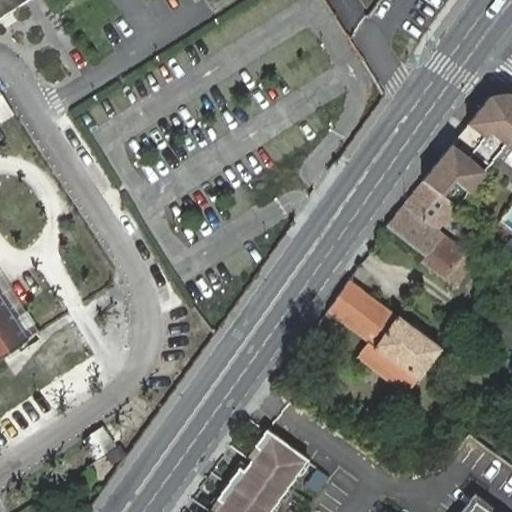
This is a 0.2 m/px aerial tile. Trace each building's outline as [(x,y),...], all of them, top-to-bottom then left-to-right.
[(0,122),(11,116),(13,114),(0,94),(0,357),(25,341),(24,339),(22,334),(0,300),(0,122)] [(474,151),(489,163),(497,154),(511,134),(511,98),(506,94),(488,97),(421,181),(441,198),(451,207),(453,208),(483,171),(467,158),(474,151)] [(511,134),(497,154),(504,159),(511,149),(511,134)] [(402,205),(385,225),(424,255),(439,236),(432,230),(451,207),(441,198),(421,181),(402,205)] [(473,263),(439,236),(424,255),(420,261),(454,287),(473,263)] [(0,300),(22,334),(27,331),(30,335),(37,331),(29,319),(0,274),(0,300)] [(349,279),(327,311),(368,342),(381,352),(371,365),(406,392),(438,349),(403,323),(349,279)] [(368,342),(358,355),(371,365),(381,352),(368,342)] [(287,486),(306,460),(302,457),(265,430),(253,447),(257,450),(250,460),(287,486)] [(125,456),(119,447),(105,457),(111,465),(125,456)] [(257,450),(253,447),(246,457),(250,460),(257,450)] [(242,470),(250,460),(246,457),(238,468),(242,470)] [(226,484),(266,511),(269,511),(287,486),(250,460),(242,470),(238,468),(226,484)] [(87,468),(97,481),(106,474),(97,461),(87,468)] [(212,511),(266,511),(226,484),(214,501),(218,504),(212,511)] [(492,511),(474,499),(464,511),(492,511)] [(212,511),(218,504),(214,501),(208,511),(209,511),(212,511)]
